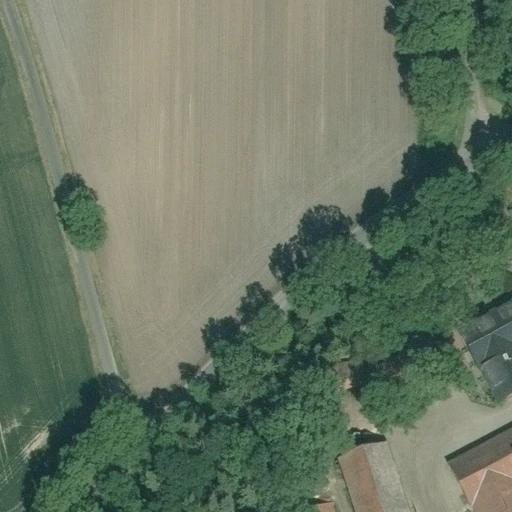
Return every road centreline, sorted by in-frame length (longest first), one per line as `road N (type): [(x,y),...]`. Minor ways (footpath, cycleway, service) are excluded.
road 1 (unclassified): [(482,146),(322,262),(136,461)]
road 2 (unclassified): [(482,146),(468,83),(469,0)]
